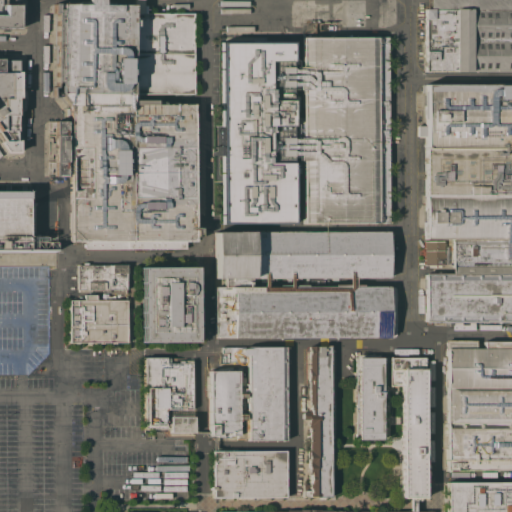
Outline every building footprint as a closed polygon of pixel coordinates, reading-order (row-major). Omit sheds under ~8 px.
[(2,30),(2,29),(0,28),(0,0),(7,0),(7,4),(20,4),(20,13),(22,13),(22,20),(19,20),(19,29),(8,29),(8,30),(2,30)] [(86,241),(71,241),(70,105),(60,92),(60,82),(60,9),(60,3),(85,3),(87,3),(87,0),(511,0),(511,70),(425,71),(425,65),(422,65),(422,62),(425,62),(425,8),(430,8),(430,0),(143,0),(143,5),(145,5),(145,12),(194,12),(194,93),(136,93),(136,12),(133,12),(133,17),(135,17),(135,26),(133,26),(133,40),(134,40),(134,59),(132,59),(132,73),(136,73),(136,80),(132,80),(132,81),(135,81),(135,93),(135,99),(194,99),(194,113),(196,113),(196,143),(194,143),(195,147),(195,196),(195,198),(196,198),(196,230),(195,230),(195,241),(186,241),(186,248),(86,248),(86,241)] [(302,219),(294,219),(294,222),(223,223),(223,37),(293,37),(293,40),(301,40),(301,36),(377,36),(388,36),(389,217),(391,217),(391,221),(389,221),(389,222),(302,223),(302,219)] [(0,57),(3,58),(3,59),(18,59),(18,71),(20,71),(20,97),(18,97),(18,120),(20,120),(20,125),(18,125),(18,130),(17,130),(17,139),(20,139),(20,140),(19,140),(19,145),(22,145),(22,151),(22,152),(21,154),(20,154),(19,155),(7,155),(5,154),(4,153),(0,146),(0,57)] [(511,144),(425,145),(425,136),(417,136),(417,126),(425,125),(425,84),(511,84),(511,144)] [(66,175),(55,175),(55,176),(54,176),(54,120),(56,120),(56,121),(66,121),(66,175)] [(511,144),(511,239),(453,240),(444,240),(444,246),(449,246),(449,263),(444,263),(444,265),(425,265),(425,263),(424,263),(424,260),(425,260),(425,259),(424,259),(424,256),(425,256),(425,255),(422,255),(422,249),(425,249),(425,162),(423,162),(423,157),(425,157),(425,145),(511,144)] [(0,197),(0,190),(29,190),(29,198),(28,198),(0,197)] [(0,197),(28,198),(28,236),(0,236),(0,197)] [(252,279),(224,278),(215,278),(214,231),(252,231),(252,279)] [(325,278),(252,279),(252,231),(325,231),(325,278)] [(325,231),(389,231),(389,278),(325,278),(325,231)] [(0,236),(28,236),(55,236),(55,251),(0,250),(0,236)] [(511,239),(511,321),(425,322),(425,274),(453,274),(453,240),(511,239)] [(127,289),(110,289),(110,292),(103,292),(103,290),(93,289),(93,291),(84,291),(84,289),(77,289),(77,264),(83,264),(83,262),(88,262),(88,264),(127,264),(127,289)] [(142,267),(197,267),(197,342),(142,342),(142,267)] [(224,286),(224,282),(224,278),(252,279),(252,282),(252,286),(224,286)] [(252,286),(279,286),(279,284),(307,284),(307,286),(335,286),(335,284),(363,284),(363,286),(393,286),(395,286),(396,287),(396,290),(396,333),(396,335),(395,336),(394,336),(363,337),(363,339),(335,339),(334,337),(307,338),(307,339),(279,339),(279,336),(216,338),(215,286),(224,286),(252,286)] [(127,342),(69,342),(69,299),(84,299),(84,294),(96,294),(96,299),(127,299),(127,342)] [(511,469),(447,469),(447,460),(446,460),(446,428),(446,423),(446,388),(446,340),(476,340),(476,347),(484,347),(484,341),(511,341),(511,469)] [(304,489),(304,484),(309,484),(310,474),(307,474),(307,450),(309,450),(309,427),(307,427),(308,419),(302,419),(302,411),(307,411),(307,409),(310,409),(310,404),(309,404),(309,388),(308,388),(308,381),(307,381),(308,368),(308,345),(330,345),(330,357),(331,357),(331,358),(331,361),(331,362),(330,362),(330,364),(332,364),(332,370),(330,370),(330,381),(332,381),(332,386),(329,386),(329,390),(332,390),(332,397),(330,397),(330,403),(332,403),(332,410),(329,410),(330,443),(332,443),(332,451),(330,451),(330,453),(332,453),(332,460),(331,460),(331,496),(324,496),(324,499),(318,499),(318,497),(304,497),(302,495),(302,491),(304,489)] [(285,420),(287,420),(288,428),(285,428),(285,439),(248,439),(248,437),(244,437),(244,423),(238,423),(238,435),(231,435),(231,436),(216,436),(216,435),(209,435),(209,432),(209,397),(205,397),(205,375),(209,375),(209,370),(238,370),(238,374),(240,374),(240,376),(246,376),(246,361),(228,361),(228,353),(222,353),(222,346),(241,346),(241,348),(248,348),(248,346),(285,346),(285,420)] [(381,439),(372,439),(368,439),(367,439),(353,439),(353,406),(356,406),(356,404),(355,404),(355,389),(354,389),(354,385),(355,384),(356,368),(355,368),(355,354),(359,354),(359,357),(382,356),(382,385),(381,439)] [(194,435),(170,435),(170,432),(170,428),(167,428),(167,422),(169,422),(169,416),(171,416),(171,415),(166,415),(166,428),(157,428),(157,431),(155,431),(155,428),(144,428),(144,357),(170,357),(170,362),(179,362),(179,360),(184,360),(184,363),(190,363),(190,360),(192,360),(191,416),(194,416),(194,432),(194,434),(194,435)] [(410,511),(410,507),(410,498),(401,497),(401,447),(401,386),(390,386),(390,357),(424,357),(424,497),(420,497),(420,500),(416,500),(416,507),(416,511),(410,511)] [(194,432),(204,432),(209,432),(209,435),(216,435),(216,436),(216,445),(216,450),(213,450),(213,445),(213,437),(206,437),(206,434),(204,434),(194,434),(194,432)] [(185,456),(186,443),(149,442),(148,455),(185,456)] [(285,450),(286,458),(288,458),(288,464),(285,464),(285,497),(257,497),(257,499),(239,499),(239,497),(239,498),(234,498),(234,497),(212,497),(212,493),(210,493),(210,486),(213,486),(212,450),(213,450),(216,450),(285,450)] [(447,511),(447,482),(511,481),(511,511),(447,511)]
